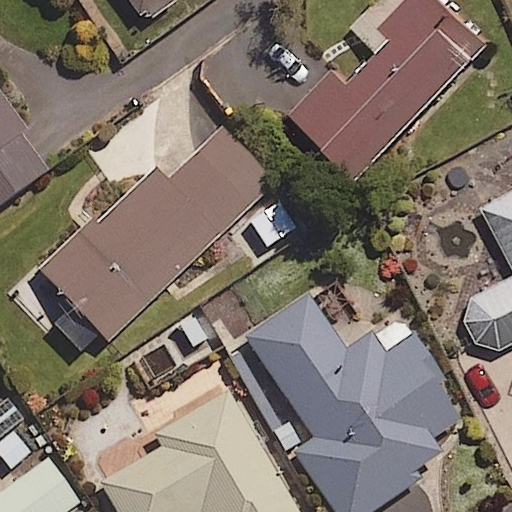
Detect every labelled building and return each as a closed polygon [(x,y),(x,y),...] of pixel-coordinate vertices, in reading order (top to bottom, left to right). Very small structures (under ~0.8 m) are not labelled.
[(129,0),(147,23),(178,0),(129,0)] [(486,39),(445,0),(376,0),(351,26),(377,51),(352,77),(337,63),(293,110),(358,173),(486,39)] [(19,137),(26,132),(0,94),(0,199),(42,171),(19,137)] [(273,182),(221,127),(186,159),(175,148),(99,220),(95,215),(39,268),(75,305),(53,325),(85,359),(273,182)] [(484,341),(504,344),(511,339),(511,185),(482,201),(511,256),(511,274),(478,293),(470,306),(469,321),(473,331),(484,341)] [(344,349),(311,294),(250,331),(313,434),(293,447),(332,511),(363,511),(442,464),(427,439),(460,420),(410,338),(384,353),(371,333),(344,349)] [(177,324),(181,330),(132,364),(150,390),(220,342),(202,316),(195,321),(190,314),(177,324)] [(297,511),(227,392),(157,433),(165,445),(100,483),(116,511),(195,511),(199,510),(199,511),(297,511)] [(0,458),(8,469),(29,452),(11,430),(25,418),(14,404),(0,415),(0,458)] [(61,511),(78,500),(47,458),(0,491),(0,511),(61,511)]
